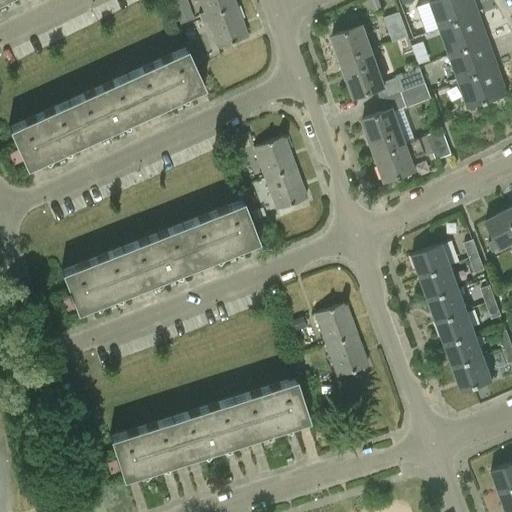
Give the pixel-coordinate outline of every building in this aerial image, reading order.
[(197,13),(199,18),(234,6),(231,0),(198,0),(202,11),(197,13)] [(434,0),(428,2),(438,29),(478,15),(472,0),(434,0)] [(189,6),(174,11),(179,24),(193,19),(189,6)] [(202,22),(205,20),(215,48),(245,37),(234,6),(199,18),(200,20),(195,22),(197,29),(203,27),(202,22)] [(409,35),(400,11),(383,17),(393,42),(409,35)] [(487,41),(478,15),(438,29),(448,56),(487,41)] [(331,35),(344,71),(358,66),(354,55),(372,49),(363,24),(331,35)] [(497,68),(487,41),(448,56),(457,82),(497,68)] [(186,47),(126,74),(144,113),(203,86),(186,47)] [(358,66),(344,71),(353,96),(377,87),(384,85),(383,82),(379,69),(388,66),(384,56),(375,59),(372,49),(354,55),(358,66)] [(420,66),(395,75),(396,77),(401,92),(425,83),(424,80),(421,70),(420,66)] [(507,95),(497,68),(457,82),(467,109),(507,95)] [(126,74),(67,101),(85,140),(144,113),(126,74)] [(405,142),(393,110),(430,97),(425,83),(401,92),(381,99),(385,110),(361,118),(370,143),(384,138),(388,150),(406,144),(405,142)] [(26,167),(85,140),(67,101),(8,128),(26,167)] [(442,129),(405,142),(406,144),(388,150),(384,138),(370,143),(383,180),(415,168),(411,159),(426,153),(425,152),(431,150),(435,160),(451,154),(442,129)] [(253,147),(264,178),(295,167),(283,136),(253,147)] [(306,198),(295,167),(264,178),(275,209),(306,198)] [(242,200),(182,223),(197,263),(257,240),(242,200)] [(492,252),(500,248),(511,241),(511,218),(507,209),(485,220),(495,238),(487,242),(492,252)] [(136,287),(197,263),(182,223),(121,247),(136,287)] [(463,242),(469,257),(478,254),(473,238),(463,242)] [(411,253),(420,277),(451,265),(443,242),(411,253)] [(76,310),(136,287),(121,247),(61,270),(76,310)] [(484,269),(478,254),(469,257),(474,272),(484,269)] [(459,288),(451,265),(420,277),(428,299),(459,288)] [(480,287),(485,303),(495,299),(490,284),(480,287)] [(468,310),(459,288),(428,299),(436,322),(468,310)] [(501,314),(495,299),(485,303),(491,318),(501,314)] [(314,312),(325,344),(355,333),(344,302),(314,312)] [(476,333),(468,310),(436,322),(444,344),(476,333)] [(496,333),(502,348),(511,345),(506,330),(496,333)] [(366,365),(355,333),(325,344),(336,376),(366,365)] [(484,356),(476,333),(444,344),(453,367),(484,356)] [(511,361),(511,346),(511,345),(502,348),(508,363),(511,361)] [(493,379),(484,356),(453,367),(461,390),(493,379)] [(295,377),(233,397),(246,439),(308,418),(295,377)] [(185,459),(246,439),(233,397),(171,417),(185,459)] [(123,479),(185,459),(171,417),(109,437),(123,479)] [(511,461),(490,469),(499,492),(511,487),(511,461)] [(45,501),(37,478),(24,482),(31,506),(45,501)] [(511,511),(511,487),(499,492),(505,511),(511,511)]
